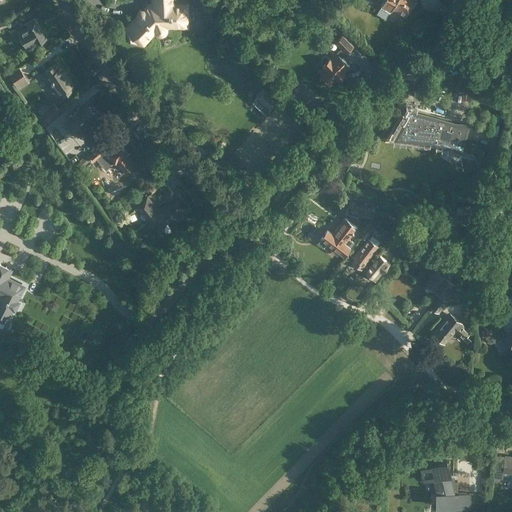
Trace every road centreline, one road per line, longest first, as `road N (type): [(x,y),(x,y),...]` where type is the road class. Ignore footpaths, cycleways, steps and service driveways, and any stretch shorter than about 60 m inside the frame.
road 1 (residential): [(256,232),(158,129),(63,0)]
road 2 (track): [(511,406),(440,380),(380,321),(326,297),(278,257)]
road 3 (track): [(138,426),(163,384),(278,257)]
road 4 (track): [(381,85),(413,79),(441,41),(456,0)]
